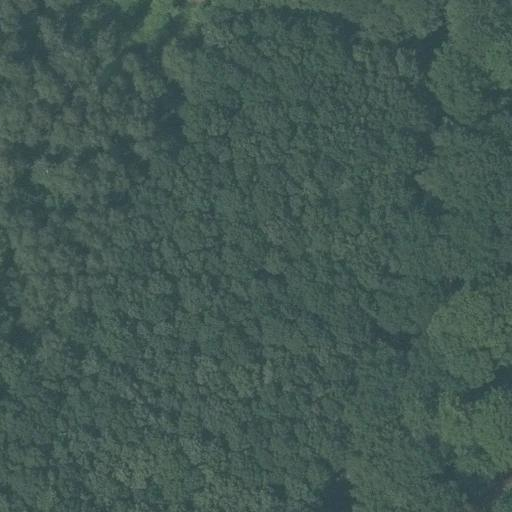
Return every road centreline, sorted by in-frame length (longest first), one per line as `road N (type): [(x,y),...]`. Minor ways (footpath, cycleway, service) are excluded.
road 1 (track): [(444,55),(343,511)]
road 2 (track): [(0,162),(23,362),(0,391)]
road 3 (track): [(214,0),(444,55)]
